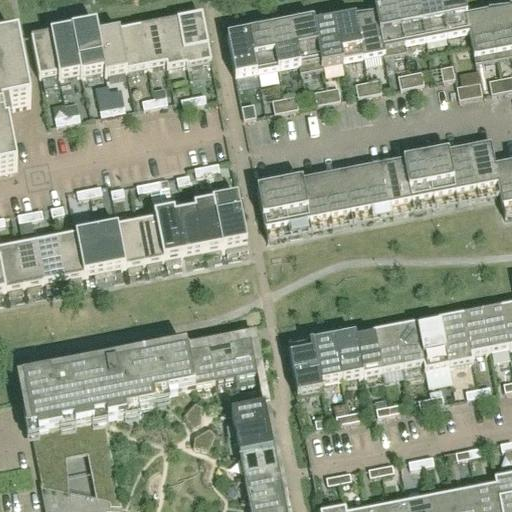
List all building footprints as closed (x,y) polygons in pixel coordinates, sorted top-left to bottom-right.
[(462,0),(447,0),(438,2),(446,43),(469,39),(466,21),(462,0)] [(425,47),(446,43),(438,2),(417,6),(425,47)] [(396,10),(405,58),(406,58),(405,51),(425,47),(417,6),(396,10)] [(384,62),(405,58),(396,10),(375,14),(384,62)] [(511,30),(509,13),(487,17),(497,65),(511,62),(511,30)] [(383,63),(384,62),(375,14),(374,14),(375,19),(354,23),(363,64),(383,60),(383,63)] [(475,70),(497,65),(487,17),(466,21),(469,39),(475,70)] [(202,21),(177,25),(185,66),(184,66),(185,71),(186,73),(211,68),(202,21)] [(342,68),(363,64),(354,23),(334,27),(342,68)] [(166,75),(185,71),(184,66),(185,66),(177,25),(158,29),(166,70),(166,75)] [(322,75),(321,72),(312,26),(291,30),(299,72),(301,79),(322,75)] [(322,72),(342,68),(334,27),(314,31),(313,26),(312,26),(321,72),(322,75),(323,74),(322,72)] [(80,82),(103,78),(104,78),(97,41),(98,41),(96,29),(71,34),(79,76),(80,80),(80,82)] [(148,74),(166,70),(158,29),(140,33),(148,74)] [(301,79),(299,72),(291,30),(270,35),(278,76),(298,72),(300,79),(301,79)] [(126,78),(148,74),(140,33),(118,37),(126,78)] [(58,84),(80,80),(79,76),(71,34),(50,39),(58,79),(57,79),(58,84)] [(257,80),(278,76),(270,35),(249,39),(257,80)] [(118,37),(98,41),(97,41),(104,78),(103,78),(104,82),(126,78),(118,37)] [(38,83),(57,79),(58,79),(50,39),(33,42),(30,42),(38,83)] [(235,84),(257,80),(249,39),(227,43),(235,84)] [(0,180),(17,177),(5,115),(30,110),(18,45),(0,48),(0,180)] [(452,71),(440,73),(443,86),(454,84),(452,71)] [(409,79),(412,92),(424,90),(421,77),(409,79)] [(412,92),(409,79),(398,82),(400,94),(412,92)] [(511,81),(501,84),(503,97),(511,95),(511,81)] [(503,97),(501,84),(489,86),(491,99),(503,97)] [(367,88),(370,100),(381,98),(379,85),(367,88)] [(370,100),(367,88),(355,90),(358,103),(370,100)] [(480,88),(468,91),(470,103),(482,101),(480,88)] [(468,91),(456,93),(459,106),(470,103),(468,91)] [(326,96),(328,108),(340,106),(338,93),(326,96)] [(328,108),(326,96),(314,98),(317,111),(328,108)] [(192,103),(194,111),(206,108),(204,101),(192,103)] [(154,104),(155,112),(167,110),(165,102),(154,104)] [(283,104),(286,117),(298,114),(295,102),(283,104)] [(194,111),(192,103),(181,105),(182,113),(194,111)] [(155,112),(154,104),(142,107),(143,114),(155,112)] [(286,117),(283,104),(272,106),(274,119),(286,117)] [(111,112),(113,120),(125,118),(123,110),(111,112)] [(252,110),(240,112),(243,125),(254,123),(252,110)] [(113,120),(111,112),(99,115),(101,123),(113,120)] [(66,121),(68,129),(80,127),(78,119),(66,121)] [(68,129),(66,121),(55,123),(56,131),(68,129)] [(468,155),(477,201),(486,200),(484,193),(497,190),(498,190),(494,172),(490,150),(468,155)] [(477,201),(468,155),(447,159),(455,199),(468,196),(469,203),(477,201)] [(425,163),(434,210),(442,208),(441,201),(455,199),(447,159),(425,163)] [(425,163),(403,167),(411,207),(424,205),(425,212),(434,210),(425,163)] [(411,207),(403,167),(382,171),(391,218),(400,217),(398,210),(411,207)] [(511,168),(494,172),(498,190),(497,190),(499,202),(500,202),(502,212),(511,210),(511,168)] [(206,171),(207,179),(219,177),(218,169),(206,171)] [(194,174),(196,182),(207,179),(206,171),(194,174)] [(391,218),(382,171),(362,175),(370,215),(382,213),(383,220),(391,218)] [(370,215),(362,175),(342,179),(351,226),(360,224),(358,217),(370,215)] [(343,228),(351,226),(342,179),(322,183),(330,223),(342,221),(343,228)] [(176,183),(178,191),(190,189),(188,181),(176,183)] [(330,223),(322,183),(301,187),(310,234),(318,232),(317,225),(330,223)] [(148,189),(150,197),(161,194),(160,186),(148,189)] [(302,236),(310,234),(301,187),(280,191),(287,231),(300,229),(302,236)] [(136,191),(138,199),(150,197),(148,189),(136,191)] [(287,231),(280,191),(256,196),(264,236),(265,236),(266,243),(274,241),(273,234),(287,231)] [(88,194),(90,202),(101,200),(100,192),(88,194)] [(76,197),(78,204),(90,202),(88,194),(76,197)] [(110,196),(112,204),(124,202),(122,194),(110,196)] [(213,206),(222,254),(246,249),(237,202),(213,206)] [(195,217),(203,258),(222,254),(213,206),(212,207),(213,213),(195,217)] [(50,214),(52,222),(64,219),(62,212),(50,214)] [(29,218),(31,226),(42,224),(41,216),(29,218)] [(174,221),(182,262),(203,258),(195,217),(174,221)] [(17,220),(19,228),(31,226),(29,218),(17,220)] [(155,225),(163,266),(182,262),(174,221),(155,225)] [(136,228),(144,269),(163,266),(155,225),(136,228)] [(117,232),(125,273),(144,269),(136,228),(117,232)] [(96,236),(104,277),(125,273),(117,232),(96,236)] [(75,240),(83,281),(104,277),(96,236),(75,240)] [(56,244),(64,285),(83,281),(75,240),(56,244)] [(35,248),(43,289),(64,285),(56,244),(35,248)] [(16,252),(24,293),(43,289),(35,248),(16,252)] [(16,252),(0,254),(0,269),(5,296),(24,293),(16,252)] [(508,354),(511,353),(511,310),(500,313),(508,354)] [(489,358),(508,354),(500,313),(481,317),(489,358)] [(471,361),(489,358),(481,317),(463,320),(472,368),(473,368),(471,361)] [(448,372),(472,368),(463,320),(439,325),(448,372)] [(425,377),(448,372),(439,325),(415,329),(425,377)] [(424,377),(425,377),(415,329),(394,334),(402,374),(423,371),(424,377)] [(381,379),(402,374),(394,334),(373,338),(381,379)] [(362,382),(381,379),(373,338),(354,341),(362,382)] [(341,386),(362,382),(354,341),(333,345),(341,386)] [(229,350),(236,387),(257,383),(259,382),(252,345),(229,350)] [(321,390),(341,386),(333,345),(312,350),(321,397),(322,397),(321,390)] [(208,354),(215,391),(236,387),(229,350),(208,354)] [(297,402),(321,397),(312,350),(288,354),(293,380),(297,402)] [(186,358),(194,395),(215,391),(208,354),(186,358)] [(147,370),(146,366),(114,372),(113,366),(87,371),(20,384),(29,429),(30,436),(45,511),(121,511),(108,446),(111,445),(108,427),(127,423),(126,418),(155,412),(153,403),(194,395),(186,358),(169,362),(170,365),(147,370)] [(505,398),(511,396),(511,387),(503,390),(505,398)] [(477,395),(479,403),(490,400),(489,392),(477,395)] [(467,405),(479,403),(477,395),(465,397),(467,405)] [(430,404),(432,412),(443,410),(442,402),(430,404)] [(420,414),(432,412),(430,404),(418,406),(420,414)] [(195,409),(189,414),(198,421),(201,424),(202,412),(195,409)] [(388,412),(389,420),(401,418),(399,410),(388,412)] [(267,411),(264,411),(262,412),(231,418),(235,441),(272,434),(267,411)] [(377,422),(389,420),(388,412),(376,414),(377,422)] [(183,421),(187,428),(198,421),(189,414),(183,421)] [(348,420),(349,428),(361,426),(359,418),(348,420)] [(337,430),(349,428),(348,420),(336,422),(337,430)] [(187,428),(192,434),(200,429),(201,424),(198,421),(187,428)] [(316,434),(328,432),(326,424),(314,426),(316,434)] [(198,440),(202,442),(212,447),(215,440),(208,434),(198,440)] [(239,462),(276,455),(272,434),(235,441),(239,462)] [(198,440),(194,443),(193,453),(200,454),(202,442),(198,440)] [(202,442),(200,454),(208,456),(212,447),(202,442)] [(501,458),(511,456),(511,448),(511,447),(499,450),(501,458)] [(467,456),(469,464),(480,461),(479,453),(467,456)] [(243,483),(280,476),(276,455),(239,462),(243,483)] [(457,466),(469,464),(467,456),(455,458),(457,466)] [(420,465),(421,473),(433,471),(432,463),(420,465)] [(410,475),(421,473),(420,465),(408,467),(410,475)] [(380,473),(381,481),(393,478),(392,470),(380,473)] [(370,483),(381,481),(380,473),(368,475),(370,483)] [(247,504),(284,497),(280,476),(243,483),(247,504)] [(337,481),(339,489),(351,487),(349,479),(337,481)] [(327,491),(339,489),(337,481),(326,483),(327,491)] [(499,511),(511,511),(511,481),(495,485),(499,511)] [(477,511),(499,511),(495,485),(494,485),(495,491),(475,495),(477,511)] [(453,511),(477,511),(475,495),(451,500),(453,511)] [(248,511),(286,511),(284,497),(247,504),(248,511)] [(429,511),(453,511),(451,500),(428,504),(429,511)]
